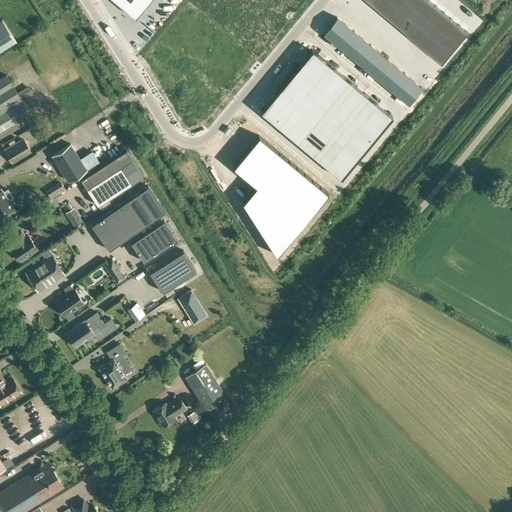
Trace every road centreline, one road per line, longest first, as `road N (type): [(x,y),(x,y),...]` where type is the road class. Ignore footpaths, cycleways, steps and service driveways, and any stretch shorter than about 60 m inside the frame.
road 1 (unclassified): [(172,511),(511,98)]
road 2 (unclassified): [(323,0),(214,130),(187,144),(173,139),(85,0)]
road 3 (residential): [(144,511),(0,287)]
